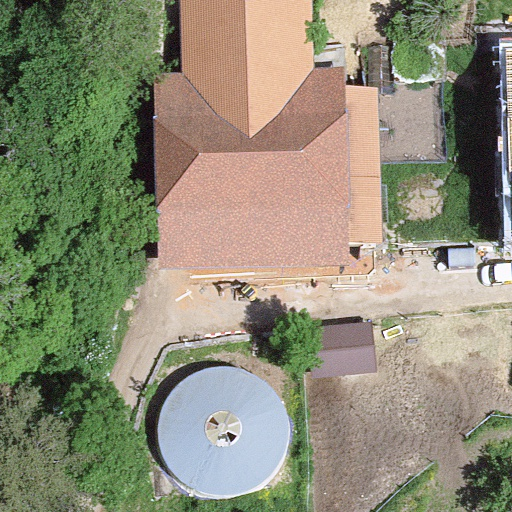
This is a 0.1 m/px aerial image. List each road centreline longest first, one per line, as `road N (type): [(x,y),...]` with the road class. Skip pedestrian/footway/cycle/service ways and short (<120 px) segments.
road 1 (track): [(153,294),(511,273)]
road 2 (track): [(153,294),(163,0)]
road 3 (track): [(77,511),(108,450),(153,294)]
